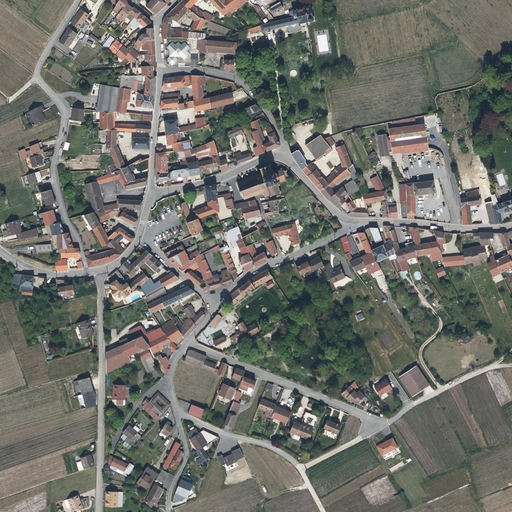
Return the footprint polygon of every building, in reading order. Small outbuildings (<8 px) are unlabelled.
[(131,0),(134,2),(135,0),(153,0),(147,6),(155,14),(167,4),(161,0),(131,0)] [(224,16),(230,11),(219,0),(182,0),(181,2),(186,7),(189,10),(193,6),(198,0),(209,0),(220,11),(219,13),(220,15),(222,13),(224,16)] [(219,0),(230,11),(232,13),(248,1),(247,0),(225,0),(224,0),(219,0)] [(174,9),(166,16),(168,17),(173,18),(178,21),(180,19),(188,11),(189,14),(196,20),(192,28),(202,31),(205,23),(207,23),(208,22),(203,19),(195,13),(189,10),(186,7),(181,2),(174,9)] [(127,3),(124,8),(117,16),(123,20),(127,16),(133,8),(127,3)] [(284,9),(281,3),(269,9),(271,12),(272,11),(274,15),(284,9)] [(141,13),(134,7),(133,8),(127,16),(132,20),(133,20),(135,17),(137,18),(141,13)] [(301,23),(313,20),(310,7),(297,10),(294,11),(294,10),(291,11),(292,16),(292,17),(285,19),(285,21),(286,27),(300,23),(301,23)] [(82,8),(72,22),(81,29),(86,32),(93,21),(88,17),(90,15),(82,8)] [(198,10),(195,13),(203,19),(204,17),(203,17),(204,14),(198,10)] [(142,24),(145,27),(151,23),(143,14),(141,13),(137,18),(142,24)] [(163,25),(163,38),(169,38),(193,39),(199,39),(199,37),(199,36),(189,36),(189,30),(182,30),(182,28),(174,28),(174,27),(171,27),(172,21),(173,18),(168,17),(166,16),(164,19),(163,25)] [(135,28),(142,24),(137,18),(135,17),(133,20),(132,20),(130,23),(135,28)] [(263,32),(283,27),(281,20),(276,21),(271,23),(261,26),(262,31),(263,32)] [(260,32),(260,31),(258,26),(248,29),(249,32),(250,35),(260,32)] [(86,32),(81,29),(78,34),(74,31),(72,29),(70,28),(61,41),(70,47),(77,36),(83,41),(88,34),(86,32)] [(143,35),(138,40),(144,43),(147,40),(155,39),(154,29),(148,29),(148,35),(143,35)] [(103,46),(109,50),(110,49),(113,45),(109,41),(112,37),(116,41),(117,40),(111,35),(103,46)] [(110,49),(117,55),(129,40),(126,37),(121,43),(117,40),(116,41),(112,37),(109,41),(113,45),(110,49)] [(117,55),(124,62),(126,58),(130,52),(125,48),(127,44),(128,45),(131,40),(130,39),(129,40),(117,55)] [(147,40),(144,43),(142,45),(143,49),(145,49),(149,49),(149,55),(155,54),(155,39),(147,40)] [(126,58),(132,63),(139,55),(134,50),(138,45),(141,48),(142,45),(144,43),(138,40),(130,52),(126,58)] [(208,51),(238,53),(238,43),(206,40),(198,40),(197,50),(199,50),(199,51),(200,53),(207,53),(208,51)] [(191,63),(191,45),(170,45),(170,67),(179,66),(179,63),(191,63)] [(128,69),(127,75),(135,76),(138,76),(139,76),(139,62),(140,58),(146,58),(146,62),(146,66),(153,66),(154,65),(156,65),(155,54),(149,55),(145,55),(139,55),(132,63),(129,67),(128,69)] [(235,69),(234,60),(226,60),(226,69),(235,69)] [(153,72),(153,66),(146,66),(146,62),(139,62),(139,76),(144,76),(146,76),(154,76),(154,72),(153,72)] [(127,75),(122,75),(120,87),(132,89),(133,90),(134,80),(135,76),(127,75)] [(202,75),(192,75),(193,86),(194,101),(203,99),(202,84),(206,84),(205,76),(202,75)] [(156,92),(157,76),(154,76),(146,76),(146,81),(145,93),(156,92)] [(190,86),(189,76),(166,78),(165,79),(163,89),(190,86)] [(106,83),(102,82),(97,110),(101,111),(106,83)] [(120,87),(106,83),(101,111),(114,111),(117,112),(126,113),(128,101),(128,102),(130,101),(132,89),(120,87)] [(154,109),(156,92),(145,93),(143,93),(139,92),(138,100),(137,107),(154,109)] [(203,99),(194,101),(193,101),(193,106),(194,112),(211,109),(234,103),(231,92),(210,98),(203,99)] [(168,95),(162,94),(162,101),(178,98),(178,103),(185,102),(186,102),(186,100),(184,100),(184,101),(181,101),(180,93),(177,94),(168,95)] [(178,98),(162,101),(161,109),(181,106),(181,108),(186,107),(186,104),(185,102),(178,103),(178,98)] [(261,110),(256,104),(241,110),(243,116),(247,115),(261,110)] [(30,111),(35,122),(36,125),(46,120),(45,118),(44,115),(43,115),(42,112),(45,110),(43,105),(30,111)] [(85,110),(74,109),(72,121),(83,122),(85,110)] [(101,111),(101,129),(114,130),(114,123),(114,119),(116,119),(117,118),(117,112),(114,111),(101,111)] [(180,132),(206,126),(205,117),(195,118),(196,124),(179,128),(177,119),(164,121),(166,135),(180,132)] [(259,124),(257,120),(253,121),(257,130),(259,135),(262,134),(258,125),(259,124)] [(114,123),(114,130),(117,130),(136,132),(136,125),(114,123)] [(390,141),(424,136),(423,124),(388,129),(390,141)] [(144,125),(136,125),(136,132),(151,133),(152,126),(144,125)] [(274,132),(271,125),(268,127),(269,128),(266,129),(268,134),(267,135),(270,142),(266,144),(263,145),(266,152),(280,145),(274,132)] [(238,164),(253,158),(249,148),(245,150),(246,153),(242,155),(241,152),(238,153),(237,148),(236,148),(234,144),(235,143),(232,137),(243,133),(241,126),(228,130),(236,157),(237,157),(237,162),(238,164)] [(114,130),(101,129),(99,143),(106,143),(107,154),(112,153),(118,169),(122,168),(125,168),(128,167),(134,164),(138,162),(137,160),(126,165),(118,146),(116,146),(117,130),(114,130)] [(182,141),(180,132),(166,135),(167,146),(172,145),(173,150),(167,150),(167,152),(167,153),(176,153),(185,152),(191,150),(189,140),(182,141)] [(388,155),(385,134),(376,135),(379,157),(388,155)] [(330,147),(323,139),(320,135),(305,144),(316,160),(324,154),(326,153),(325,152),(330,147)] [(426,148),(424,136),(390,141),(392,153),(426,148)] [(133,149),(150,150),(150,138),(133,137),(133,149)] [(261,154),(266,152),(263,145),(260,137),(255,139),(259,147),(261,154)] [(337,146),(329,137),(323,139),(330,147),(325,152),(326,153),(324,154),(325,156),(332,149),(335,148),(334,148),(337,146)] [(214,140),(206,143),(206,144),(195,148),(196,153),(197,158),(198,158),(205,157),(209,156),(219,154),(217,147),(214,140)] [(99,143),(98,154),(107,154),(106,143),(99,143)] [(42,154),(38,144),(30,147),(33,156),(41,154),(42,154)] [(343,144),(337,146),(334,148),(335,148),(337,152),(341,164),(333,172),(333,173),(328,178),(325,180),(315,169),(308,176),(321,191),(337,176),(346,168),(348,167),(350,165),(343,144)] [(298,150),(292,154),(302,169),(307,166),(304,161),(305,160),(298,150)] [(167,153),(167,152),(163,152),(157,153),(157,164),(167,163),(167,153)] [(186,158),(185,152),(176,153),(176,158),(182,158),(183,161),(186,161),(186,158)] [(41,154),(33,156),(30,157),(33,168),(44,164),(41,154)] [(229,169),(227,159),(226,159),(225,157),(223,157),(223,155),(219,156),(219,154),(209,156),(210,160),(205,161),(205,157),(198,158),(199,162),(200,170),(221,165),(222,171),(223,172),(229,169)] [(141,160),(138,162),(134,164),(138,174),(149,169),(150,158),(141,162),(141,160)] [(201,174),(200,170),(199,162),(198,162),(192,163),(194,175),(201,174)] [(167,167),(167,163),(157,164),(156,174),(170,172),(172,171),(172,166),(167,167)] [(244,199),(258,194),(263,192),(265,197),(269,196),(271,196),(272,196),(271,195),(275,194),(275,195),(276,194),(279,192),(280,193),(281,193),(281,192),(282,191),(281,190),(280,190),(279,186),(280,186),(280,184),(280,182),(285,180),(286,181),(287,181),(286,180),(288,176),(289,176),(289,175),(287,175),(286,172),(287,171),(287,170),(286,170),(285,171),(282,169),(282,168),(281,168),(281,170),(276,172),(273,171),(271,165),(272,165),(272,164),(271,164),(270,163),(269,164),(269,165),(266,166),(266,165),(265,165),(265,166),(262,167),(261,167),(260,167),(261,168),(260,168),(260,169),(261,169),(262,173),(237,182),(244,199)] [(307,166),(302,169),(308,176),(315,169),(310,163),(307,166)] [(112,173),(116,172),(113,164),(105,166),(108,174),(108,175),(112,173)] [(474,167),(475,173),(486,170),(485,164),(474,167)] [(125,168),(122,168),(122,170),(118,171),(120,177),(121,180),(122,180),(126,178),(127,182),(134,181),(128,167),(125,168)] [(337,176),(321,191),(327,199),(330,196),(334,193),(331,188),(336,183),(349,173),(346,168),(337,176)] [(179,170),(172,171),(170,172),(171,179),(190,176),(188,169),(182,170),(179,170)] [(466,197),(460,198),(461,207),(462,224),(472,224),(471,209),(470,206),(475,205),(486,203),(490,224),(496,224),(492,207),(494,207),(491,194),(486,170),(475,173),(478,188),(465,192),(466,197)] [(35,172),(30,174),(27,175),(30,185),(38,182),(35,172)] [(170,172),(156,174),(156,181),(167,180),(168,184),(165,184),(165,186),(172,185),(171,183),(171,182),(171,179),(170,172)] [(114,179),(112,173),(108,175),(108,174),(97,178),(97,181),(98,181),(98,183),(114,179)] [(377,176),(374,177),(369,180),(372,185),(379,181),(377,176)] [(143,179),(134,181),(127,182),(126,178),(122,180),(123,185),(124,184),(126,189),(148,185),(148,178),(143,179)] [(353,179),(342,186),(347,193),(348,195),(359,188),(353,179)] [(410,183),(405,184),(405,196),(406,214),(413,214),(415,214),(414,195),(434,193),(433,180),(410,183)] [(104,205),(98,183),(98,181),(97,181),(86,185),(89,200),(91,199),(94,213),(103,211),(105,211),(104,205)] [(379,181),(372,185),(376,192),(384,191),(379,181)] [(313,194),(312,193),(304,184),(303,183),(298,187),(288,193),(284,197),(287,205),(289,211),(311,206),(317,200),(312,195),(313,194)] [(216,185),(205,187),(209,206),(190,213),(186,202),(180,204),(188,223),(198,219),(198,220),(216,213),(219,224),(234,219),(230,210),(234,208),(233,205),(231,194),(224,195),(224,196),(224,197),(217,198),(216,197),(216,194),(218,194),(216,185)] [(342,186),(337,190),(342,197),(347,193),(342,186)] [(41,193),(36,194),(41,212),(46,210),(57,207),(51,190),(41,193)] [(337,190),(334,193),(330,196),(339,206),(345,201),(342,197),(337,190)] [(384,191),(376,192),(362,195),(364,204),(369,203),(380,200),(381,209),(382,213),(382,217),(389,218),(388,208),(387,205),(386,199),(386,195),(384,191)] [(492,207),(496,224),(502,224),(500,214),(511,210),(511,199),(498,204),(494,193),(491,194),(494,207),(492,207)] [(141,209),(143,201),(117,199),(117,203),(117,210),(120,210),(120,207),(141,209)] [(276,199),(270,201),(271,208),(272,212),(273,215),(280,213),(276,199)] [(255,200),(233,205),(234,208),(234,210),(241,209),(257,205),(255,200)] [(355,207),(352,201),(351,200),(347,203),(353,210),(356,208),(355,207)] [(261,215),(257,205),(241,209),(246,219),(261,215)] [(389,218),(397,218),(396,207),(388,208),(389,218)] [(117,217),(117,216),(116,216),(116,210),(112,210),(105,211),(103,211),(106,219),(117,217)] [(103,211),(94,213),(98,220),(106,219),(103,211)] [(138,219),(123,211),(122,214),(119,218),(136,227),(138,219)] [(98,220),(94,213),(85,215),(93,229),(93,230),(101,225),(98,220)] [(93,229),(85,215),(84,216),(89,225),(87,226),(89,231),(93,229)] [(198,219),(188,223),(192,234),(203,230),(198,220),(198,219)] [(3,232),(4,237),(4,238),(16,235),(22,233),(18,220),(5,224),(7,231),(3,232)] [(244,220),(236,223),(239,231),(242,238),(250,234),(249,231),(244,220)] [(64,233),(62,224),(61,222),(51,225),(51,227),(53,235),(54,236),(58,235),(64,234),(64,233)] [(295,223),(271,230),(274,236),(289,232),(293,248),(300,246),(296,231),(297,231),(295,223)] [(107,237),(101,225),(93,230),(102,246),(106,244),(107,243),(120,233),(124,230),(119,227),(107,237)] [(380,233),(377,227),(369,230),(374,242),(381,240),(380,236),(379,234),(380,233)] [(411,227),(414,240),(420,239),(418,228),(415,227),(411,227)] [(36,229),(22,233),(16,235),(18,240),(39,237),(37,230),(36,229)] [(390,244),(392,243),(395,242),(391,230),(386,232),(388,240),(390,244)] [(437,241),(441,252),(444,252),(443,244),(446,243),(444,232),(433,230),(434,232),(437,241)] [(135,238),(126,232),(123,236),(124,236),(132,242),(135,238)] [(367,254),(373,252),(372,249),(368,238),(367,239),(364,232),(357,233),(367,254)] [(505,246),(508,255),(511,264),(511,243),(509,244),(508,238),(507,232),(500,233),(501,240),(502,247),(505,246)] [(72,248),(69,233),(64,234),(58,235),(60,248),(72,248)] [(123,236),(120,233),(107,243),(112,249),(113,249),(119,257),(127,248),(124,245),(121,248),(116,244),(124,236),(123,236)] [(481,246),(483,245),(490,243),(489,240),(489,239),(492,239),(493,239),(493,233),(478,233),(480,240),(481,246)] [(277,252),(270,236),(265,238),(272,255),(277,252)] [(347,236),(341,238),(346,254),(350,253),(353,252),(349,242),(347,236)] [(245,247),(242,238),(236,240),(242,256),(238,259),(245,273),(255,267),(248,254),(245,247)] [(187,243),(189,248),(196,245),(194,239),(187,243)] [(402,271),(405,270),(402,261),(415,257),(415,245),(414,245),(414,242),(405,244),(406,247),(400,249),(397,241),(395,242),(392,243),(395,253),(398,262),(402,271)] [(415,245),(415,257),(416,257),(416,256),(429,253),(431,261),(442,259),(442,258),(441,252),(437,241),(434,241),(421,244),(415,245)] [(50,250),(50,243),(34,245),(35,252),(50,250)] [(388,255),(395,253),(392,243),(390,244),(384,246),(388,255)] [(252,244),(245,247),(248,254),(255,267),(268,260),(264,252),(258,256),(252,244)] [(182,245),(165,254),(169,258),(184,251),(185,250),(186,250),(185,248),(184,249),(182,245)] [(373,252),(377,261),(388,256),(388,255),(384,246),(383,245),(372,249),(373,252)] [(473,266),(481,264),(479,260),(486,258),(483,245),(481,246),(463,252),(464,256),(465,264),(472,262),(473,266)] [(55,261),(57,271),(69,269),(66,257),(81,257),(79,248),(72,248),(60,248),(62,260),(55,261)] [(96,248),(84,252),(86,257),(91,255),(90,252),(97,250),(96,248)] [(91,255),(86,257),(89,268),(113,261),(119,257),(113,249),(112,249),(110,250),(91,255)] [(187,256),(190,261),(195,258),(195,257),(202,253),(200,249),(187,256)] [(184,251),(169,258),(178,267),(190,261),(187,256),(185,250),(184,251)] [(226,268),(231,265),(231,264),(227,250),(220,252),(225,267),(226,268)] [(125,262),(121,265),(131,277),(146,262),(152,255),(147,251),(133,264),(129,267),(125,262)] [(364,267),(368,273),(380,268),(377,261),(373,252),(367,254),(361,257),(360,257),(364,267)] [(195,258),(197,262),(199,266),(204,278),(212,275),(202,254),(202,253),(195,257),(195,258)] [(350,253),(346,254),(349,260),(355,272),(358,270),(364,267),(360,257),(361,257),(360,254),(356,255),(357,258),(353,260),(350,253)] [(155,271),(157,272),(158,273),(163,268),(165,266),(152,255),(146,262),(146,263),(155,271)] [(487,264),(493,277),(501,273),(501,272),(495,261),(493,255),(491,255),(490,258),(491,262),(487,264)] [(500,259),(495,261),(501,272),(511,266),(511,264),(508,255),(504,257),(504,258),(500,259)] [(312,268),(314,271),(325,265),(320,256),(309,261),(312,268)] [(451,265),(465,264),(464,256),(451,257),(451,265)] [(442,258),(442,259),(443,265),(443,266),(451,265),(451,257),(442,258)] [(190,261),(178,267),(182,270),(197,262),(195,258),(190,261)] [(307,261),(297,266),(301,273),(311,269),(307,261)] [(197,262),(182,270),(198,285),(202,280),(191,270),(199,266),(197,262)] [(325,266),(332,283),(346,277),(342,267),(335,270),(336,271),(334,272),(330,263),(325,266)] [(231,277),(235,274),(231,265),(226,268),(230,277),(231,277)] [(233,281),(233,280),(231,277),(230,277),(226,268),(225,267),(224,267),(224,268),(218,271),(221,278),(225,286),(233,281)] [(229,296),(226,301),(232,307),(243,296),(244,297),(245,296),(244,295),(254,287),(254,288),(255,287),(273,276),(268,269),(250,279),(234,293),(229,296)] [(150,278),(149,279),(138,287),(144,297),(163,286),(164,286),(178,279),(178,277),(172,272),(169,275),(154,284),(150,278)] [(15,274),(13,274),(12,283),(20,285),(19,291),(22,291),(22,290),(31,290),(32,287),(33,287),(34,276),(15,273),(15,274)] [(149,279),(144,274),(129,286),(131,290),(133,292),(138,287),(149,279)] [(209,290),(225,286),(221,278),(219,278),(218,276),(215,277),(215,274),(212,275),(204,278),(209,290)] [(382,290),(388,289),(384,274),(378,276),(382,290)] [(501,274),(493,277),(495,283),(503,279),(501,274)] [(64,297),(67,296),(67,295),(65,286),(64,279),(55,279),(58,296),(59,301),(64,300),(64,297)] [(129,286),(126,282),(123,284),(118,283),(115,279),(108,284),(112,290),(110,291),(114,296),(116,294),(122,295),(124,298),(129,295),(127,293),(131,290),(129,286)] [(268,289),(275,286),(272,280),(265,283),(268,289)] [(67,295),(74,293),(73,285),(65,286),(67,295)] [(145,299),(144,299),(147,306),(159,300),(168,295),(164,286),(163,286),(144,297),(145,299)] [(179,302),(178,300),(195,292),(188,286),(172,293),(168,295),(159,300),(164,307),(175,302),(175,303),(177,303),(179,302)] [(164,307),(159,300),(147,306),(152,313),(164,307)] [(190,306),(185,310),(188,315),(194,311),(190,306)] [(206,316),(203,310),(194,319),(193,317),(192,318),(191,317),(190,318),(196,326),(206,316)] [(218,313),(212,320),(217,324),(223,317),(218,313)] [(177,317),(172,320),(182,334),(185,339),(196,326),(190,318),(189,319),(190,322),(185,328),(184,326),(177,317)] [(93,335),(92,334),(88,320),(74,324),(75,327),(78,326),(80,335),(82,334),(83,338),(92,335),(93,335)] [(182,334),(172,320),(161,327),(165,332),(165,333),(167,335),(174,342),(182,334)] [(246,328),(247,328),(244,321),(233,327),(236,331),(244,326),(246,328)] [(237,334),(238,337),(248,332),(250,336),(260,330),(255,322),(247,328),(246,328),(244,326),(236,331),(237,334)] [(161,327),(146,333),(143,325),(140,324),(130,329),(134,338),(142,335),(149,343),(161,338),(167,335),(165,333),(165,332),(161,327)] [(185,339),(182,334),(174,342),(177,347),(185,339)] [(142,335),(134,338),(133,339),(139,351),(143,359),(151,355),(148,348),(151,346),(149,343),(142,335)] [(177,347),(174,342),(167,335),(161,338),(149,343),(151,346),(153,353),(162,349),(161,345),(170,342),(170,345),(170,347),(174,352),(177,347)] [(216,346),(227,340),(224,335),(213,341),(216,346)] [(109,362),(107,366),(107,372),(133,360),(130,355),(139,351),(133,339),(130,341),(123,344),(108,351),(112,361),(109,362)] [(206,356),(191,350),(187,350),(183,360),(202,368),(205,360),(206,356)] [(166,369),(167,367),(163,358),(160,353),(154,355),(164,374),(166,369)] [(216,364),(205,360),(202,368),(213,373),(214,370),(215,367),(216,364)] [(228,364),(218,360),(216,364),(215,367),(220,369),(218,373),(214,370),(213,373),(223,377),(228,364)] [(417,366),(400,377),(413,397),(430,385),(417,366)] [(245,371),(235,368),(231,378),(241,382),(243,376),(245,371)] [(243,376),(241,382),(239,387),(251,392),(256,381),(243,376)] [(358,386),(353,376),(347,382),(340,389),(352,401),(353,400),(355,399),(359,402),(363,399),(366,395),(360,389),(357,392),(354,389),(358,386)] [(388,390),(389,391),(393,389),(387,380),(375,387),(380,395),(386,391),(388,390)] [(223,383),(219,394),(230,399),(234,388),(223,383)] [(115,385),(114,392),(116,392),(115,399),(115,403),(116,405),(124,406),(125,405),(126,395),(127,389),(127,386),(115,385)] [(94,391),(83,395),(85,401),(85,403),(86,408),(96,405),(95,400),(96,400),(95,398),(95,396),(96,396),(94,391)] [(147,399),(144,402),(145,403),(142,406),(156,420),(159,416),(157,414),(160,411),(150,401),(147,399)] [(277,404),(262,399),(258,409),(273,414),(276,406),(277,404)] [(237,402),(233,400),(231,406),(238,409),(240,403),(237,402)] [(204,409),(196,405),(193,413),(201,417),(204,409)] [(231,406),(228,414),(235,417),(238,409),(231,406)] [(276,406),(273,414),(272,417),(287,423),(292,412),(276,406)] [(319,417),(309,413),(306,412),(301,424),(295,422),(290,433),(300,436),(309,440),(319,417)] [(230,427),(234,420),(235,417),(228,414),(226,417),(224,425),(230,427)] [(342,423),(335,421),(334,422),(327,419),(324,427),(338,432),(342,423)] [(161,431),(167,435),(168,436),(173,427),(170,425),(166,423),(161,431)] [(135,431),(130,427),(129,426),(124,432),(125,434),(122,437),(131,444),(139,434),(135,431)] [(200,432),(199,433),(196,428),(188,433),(191,438),(191,439),(198,451),(208,444),(200,432)] [(380,443),(376,445),(381,455),(397,447),(392,437),(382,442),(383,443),(381,444),(380,443)] [(166,471),(181,444),(176,442),(162,468),(166,471)] [(181,446),(174,459),(179,462),(184,454),(183,451),(181,450),(183,447),(181,446)] [(232,454),(223,457),(222,454),(219,456),(225,472),(239,467),(236,460),(243,457),(240,448),(231,451),(232,454)] [(81,457),(85,469),(95,465),(91,454),(81,457)] [(128,465),(112,456),(111,455),(107,466),(109,467),(110,468),(110,467),(111,464),(125,472),(128,465)] [(179,462),(174,459),(170,465),(176,468),(179,462)] [(110,468),(123,475),(127,478),(128,475),(129,474),(135,464),(130,462),(128,465),(125,472),(111,464),(110,467),(110,468)] [(146,467),(158,475),(159,473),(148,465),(146,467)] [(146,467),(136,481),(146,488),(152,479),(155,481),(158,475),(146,467)] [(155,481),(145,501),(152,506),(154,502),(156,502),(163,488),(160,486),(162,483),(163,483),(168,473),(161,470),(159,473),(158,475),(155,481)] [(118,505),(118,491),(107,491),(106,506),(118,506),(118,505)] [(79,494),(64,500),(67,508),(71,506),(73,511),(83,507),(80,499),(81,499),(79,494)] [(181,494),(172,498),(175,506),(184,502),(181,494)]
